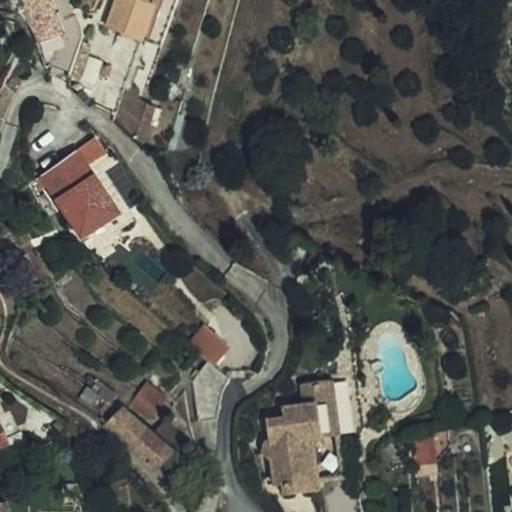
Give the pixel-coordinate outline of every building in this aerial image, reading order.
[(27,0),(25,4),(43,53),(65,45),(67,40),(52,0),(27,0)] [(116,0),(107,27),(119,32),(110,60),(134,68),(143,41),(162,48),(178,0),(116,0)] [(511,8),(511,0),(478,0),(510,14),(511,8)] [(88,63),(94,45),(86,42),(80,60),(88,63)] [(65,45),(43,53),(46,61),(54,71),(65,45)] [(108,77),(112,66),(105,63),(101,75),(108,77)] [(506,100),(488,71),(474,80),(493,109),(506,100)] [(144,91),(128,85),(117,118),(147,142),(160,107),(156,106),(152,104),(149,102),(147,99),(145,95),(144,92),(144,91)] [(102,149),(92,136),(73,151),(83,164),(102,149)] [(83,164),(73,151),(33,181),(40,190),(44,187),(84,237),(108,218),(103,211),(94,200),(104,192),(83,164)] [(103,211),(113,204),(104,192),(94,200),(103,211)] [(93,237),(105,253),(124,239),(112,223),(93,237)] [(301,277),(311,254),(290,244),(280,268),(301,277)] [(190,344),(210,362),(215,366),(229,350),(205,328),(190,344)] [(198,424),(218,423),(220,403),(233,382),(215,366),(210,362),(192,383),(198,424)] [(96,388),(93,384),(81,397),(92,407),(104,394),(117,405),(125,395),(105,378),(96,388)] [(325,511),(322,482),(316,441),(342,437),(368,433),(361,380),(303,388),(306,409),(285,412),(286,423),(270,425),(272,444),(269,445),(268,448),(266,450),(265,453),(266,456),(267,459),(269,461),(271,463),(274,464),(275,464),(279,490),(272,492),(281,502),(285,511),(325,511)] [(151,418),(166,398),(146,384),(131,403),(151,418)] [(156,470),(175,451),(151,431),(123,408),(107,425),(127,445),(149,464),(156,470)] [(163,418),(151,431),(175,451),(186,438),(163,418)] [(423,438),(423,433),(410,436),(413,469),(433,467),(431,437),(423,438)] [(316,441),(322,482),(347,478),(342,437),(316,441)] [(366,511),(363,484),(331,488),(338,511),(366,511)]
